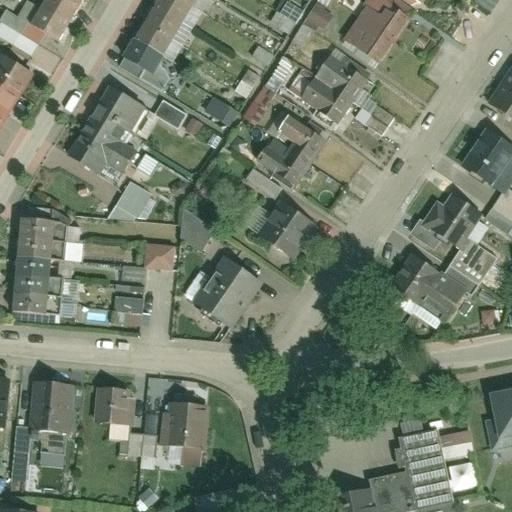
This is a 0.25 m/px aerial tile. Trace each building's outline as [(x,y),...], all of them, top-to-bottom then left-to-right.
[(66,28),(76,11),(55,0),(43,0),(37,11),(66,28)] [(55,0),(76,11),(82,0),(55,0)] [(189,12),(167,0),(159,0),(152,13),(179,29),(189,12)] [(196,0),(167,0),(189,12),(196,0)] [(379,67),(410,22),(394,11),(399,4),(392,0),(365,0),(363,4),(368,7),(343,43),(379,67)] [(319,35),(332,15),(315,4),(302,23),(319,35)] [(270,25),(286,35),(298,17),(282,7),(270,25)] [(57,44),(66,28),(37,11),(28,27),(57,44)] [(179,29),(152,13),(142,30),(169,46),(179,29)] [(169,46),(142,30),(132,47),(159,63),(169,46)] [(159,63),(132,47),(122,64),(149,80),(159,63)] [(255,124),(294,66),(282,58),(244,117),(255,124)] [(352,106),(366,83),(328,59),(314,82),(352,106)] [(0,128),(29,75),(0,60),(0,128)] [(511,66),(487,106),(511,122),(511,66)] [(247,70),(234,91),(246,99),(259,78),(247,70)] [(337,129),(352,106),(314,82),(299,104),(337,129)] [(107,92),(67,160),(97,178),(104,166),(121,176),(134,154),(121,146),(141,111),(107,92)] [(202,114),(227,129),(237,113),(211,98),(202,114)] [(367,98),(352,115),(378,137),(392,121),(367,98)] [(180,128),(185,113),(159,104),(153,119),(180,128)] [(292,195),(327,142),(289,118),(276,138),(290,146),(281,160),(265,150),(256,164),(273,175),(270,181),(292,195)] [(511,182),(511,152),(481,134),(459,171),(503,197),(511,182)] [(250,170),(243,180),(272,200),(279,189),(250,170)] [(124,182),(110,217),(130,226),(133,217),(143,221),(154,195),(124,182)] [(481,219),(448,198),(440,210),(434,206),(421,225),(417,223),(407,237),(432,254),(439,243),(458,255),(448,270),(477,290),(495,262),(466,243),(481,219)] [(286,268),(312,229),(276,205),(250,244),(286,268)] [(174,243),(204,253),(213,224),(183,215),(174,243)] [(53,228),(18,225),(17,243),(51,246),(53,228)] [(51,246),(17,243),(15,260),(50,264),(51,246)] [(144,247),(141,271),(169,274),(172,250),(144,247)] [(470,300),(477,290),(448,270),(443,278),(437,274),(435,278),(407,259),(384,292),(415,313),(418,309),(443,326),(464,296),(470,300)] [(50,264),(15,260),(13,278),(48,281),(50,264)] [(220,261),(189,305),(227,331),(257,287),(220,261)] [(48,281),(13,278),(12,296),(46,299),(48,281)] [(46,299),(12,296),(10,314),(45,317),(46,299)] [(141,303),(113,300),(110,326),(138,329),(141,303)] [(69,437),(72,389),(32,387),(29,435),(69,437)] [(131,395),(94,393),(92,428),(129,430),(131,395)] [(511,393),(488,398),(495,442),(511,439),(511,393)] [(203,455),(206,411),(163,408),(160,452),(203,455)] [(363,497),(366,511),(453,511),(437,436),(394,445),(401,476),(361,485),(363,497)] [(324,505),(325,511),(366,511),(363,497),(324,505)]
